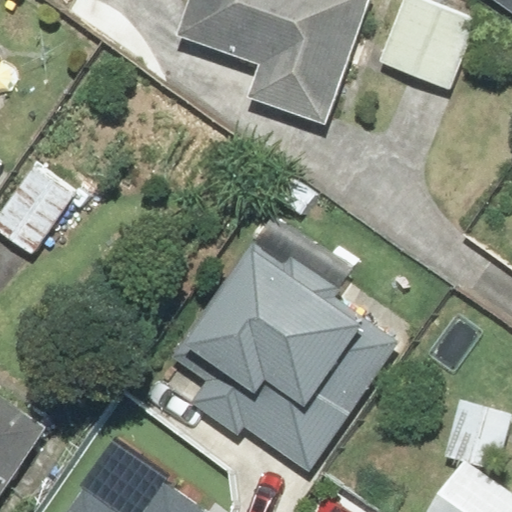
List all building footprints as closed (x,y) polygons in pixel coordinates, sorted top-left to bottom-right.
[(207,0),(195,38),(276,64),(263,105),(350,133),(393,0),(207,0)] [(492,15),(448,0),(413,0),(390,64),(465,91),(492,15)] [(511,0),(498,0),(511,9),(511,0)] [(0,116),(35,62),(0,39),(0,116)] [(98,197),(48,162),(0,228),(50,263),(98,197)] [(424,342),(277,236),(181,369),(327,475),(424,342)] [(0,511),(7,511),(64,426),(0,384),(0,511)] [(511,511),(511,475),(510,473),(511,463),(511,410),(466,401),(453,461),(473,466),(439,511),(511,511)] [(123,511),(94,492),(80,511),(224,511),(176,479),(153,511),(123,511)]
